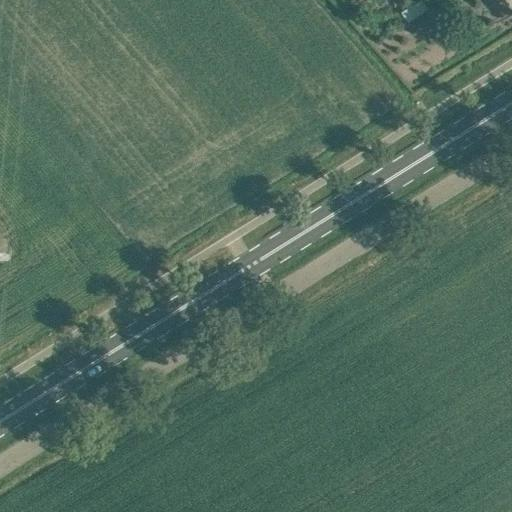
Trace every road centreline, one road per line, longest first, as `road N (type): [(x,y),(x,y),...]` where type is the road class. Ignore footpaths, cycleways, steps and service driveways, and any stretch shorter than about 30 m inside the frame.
road 1 (primary): [(0,430),(511,110)]
road 2 (unclassified): [(0,470),(511,151)]
